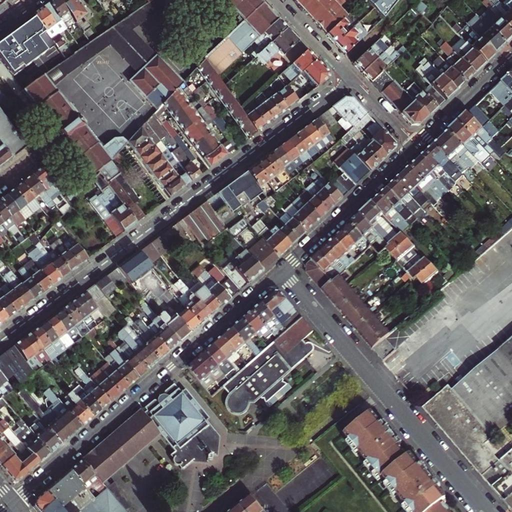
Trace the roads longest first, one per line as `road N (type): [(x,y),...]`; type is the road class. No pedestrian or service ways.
road 1 (residential): [(0,341),(351,75)]
road 2 (residential): [(282,269),(12,502)]
road 3 (residential): [(282,269),(485,511)]
road 4 (residential): [(418,144),(282,269)]
road 5 (unknown): [(378,383),(511,268)]
road 6 (unknown): [(386,392),(345,427),(362,475),(339,509)]
road 7 (residential): [(511,54),(418,144)]
